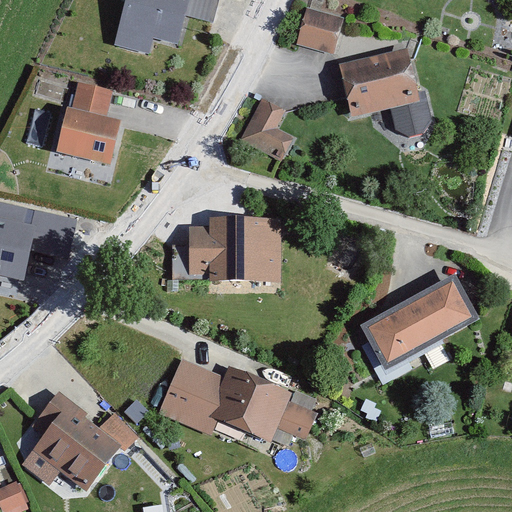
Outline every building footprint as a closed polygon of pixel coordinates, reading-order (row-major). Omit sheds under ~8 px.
[(118,0),(105,50),(144,60),(148,46),(165,50),(173,18),(205,26),(212,0),(118,0)] [(327,58),(335,25),(298,16),(289,49),(327,58)] [(418,137),(425,126),(418,96),(405,99),(395,54),(329,69),(342,126),(384,116),(388,134),(399,140),(418,137)] [(103,96),(68,89),(62,117),(52,115),(42,160),(96,172),(106,127),(97,125),(103,96)] [(240,138),(256,145),(258,157),(269,163),(280,159),(285,149),(280,138),(269,134),(278,114),(256,104),(240,138)] [(13,230),(16,214),(0,210),(0,283),(11,286),(18,255),(55,263),(64,224),(26,216),(22,232),(13,230)] [(273,289),(272,223),(198,225),(199,231),(179,232),(180,248),(165,248),(166,286),(200,285),(200,291),(273,289)] [(463,325),(440,284),(349,335),(373,376),(463,325)] [(214,382),(173,365),(151,420),(197,439),(202,427),(259,449),(278,400),(217,375),(214,382)] [(308,405),(286,396),(271,434),(292,443),(308,405)] [(108,451),(46,399),(27,421),(40,432),(8,470),(35,493),(46,479),(68,498),(108,451)] [(126,443),(103,421),(92,433),(114,455),(126,443)] [(11,511),(3,491),(0,491),(0,511),(11,511)]
